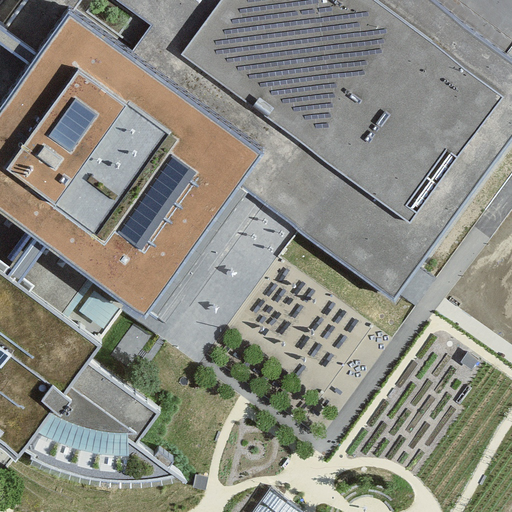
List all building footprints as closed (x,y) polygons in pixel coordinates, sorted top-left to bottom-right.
[(5,0),(0,8),(0,109),(8,116),(0,126),(0,193),(140,294),(154,305),(243,185),(404,304),(511,159),(511,42),(454,0),(5,0)] [(0,193),(0,258),(110,337),(140,294),(0,193)] [(0,258),(0,419),(17,431),(8,445),(30,460),(114,338),(110,337),(0,258)] [(309,282),(299,300),(271,284),(243,332),(309,370),(332,330),(338,333),(353,307),(309,282)] [(298,511),(272,492),(256,511),(298,511)]
